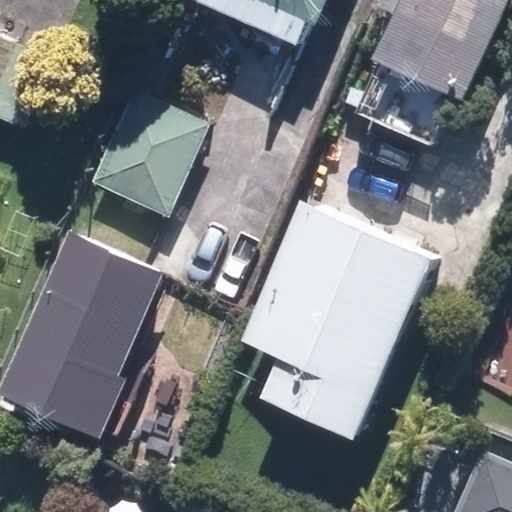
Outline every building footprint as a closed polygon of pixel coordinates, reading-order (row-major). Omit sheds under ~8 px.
[(193,0),(302,45),(312,22),(321,26),(332,0),(193,0)] [(402,0),(374,61),(381,64),(357,115),(364,118),(352,142),(403,166),(414,142),(436,152),(507,0),(402,0)] [(0,115),(29,128),(59,56),(0,31),(0,115)] [(216,120),(136,84),(92,184),(172,220),(216,120)] [(301,196),(239,340),(274,355),(257,396),(355,438),(435,254),(301,196)] [(173,277),(72,233),(1,395),(102,440),(173,277)] [(511,511),(511,469),(483,458),(461,511),(511,511)]
